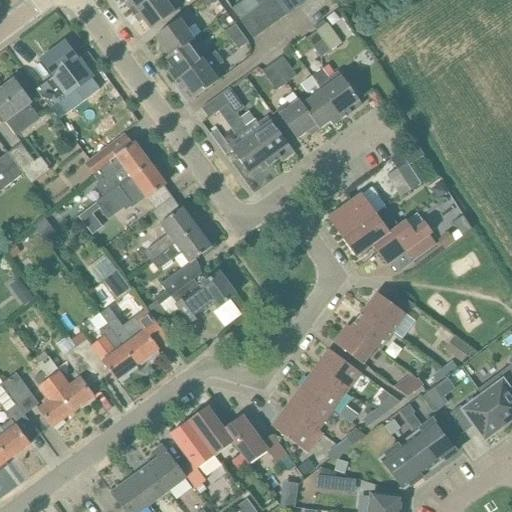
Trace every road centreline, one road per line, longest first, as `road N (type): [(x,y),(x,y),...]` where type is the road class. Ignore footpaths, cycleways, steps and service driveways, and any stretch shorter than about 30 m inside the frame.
road 1 (residential): [(65,470),(209,367),(259,380),(336,277),(280,196)]
road 2 (residential): [(78,0),(239,218),(280,196)]
road 3 (residential): [(280,196),(396,116)]
